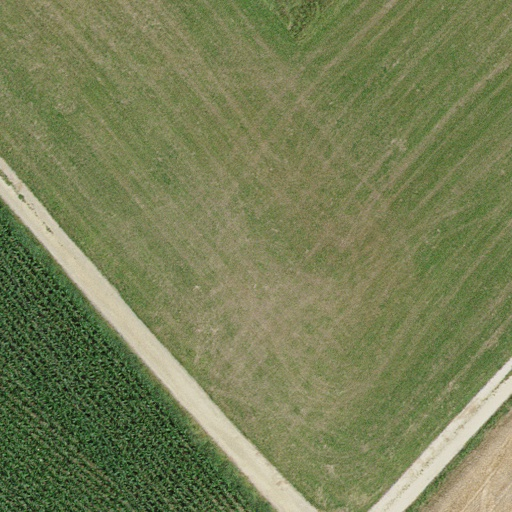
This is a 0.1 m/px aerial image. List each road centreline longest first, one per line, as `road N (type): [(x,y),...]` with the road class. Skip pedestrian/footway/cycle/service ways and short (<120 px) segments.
road 1 (track): [(0,179),(289,511)]
road 2 (track): [(511,377),(385,511)]
